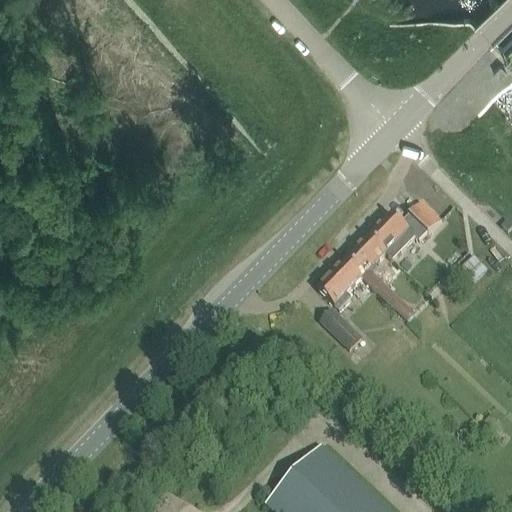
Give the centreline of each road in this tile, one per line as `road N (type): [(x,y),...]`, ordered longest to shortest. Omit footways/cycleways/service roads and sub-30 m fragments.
road 1 (tertiary): [(26,511),(234,296)]
road 2 (unclassified): [(413,149),(376,210),(288,299),(255,309),(234,296)]
road 3 (tertiary): [(234,296),(395,130)]
road 4 (unclassified): [(395,130),(273,0)]
road 5 (tertiary): [(395,130),(511,10)]
